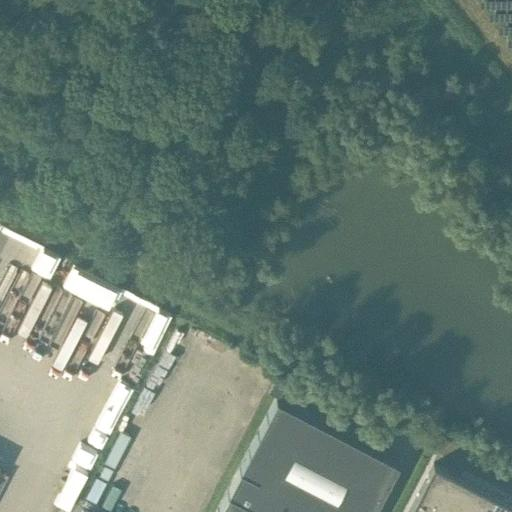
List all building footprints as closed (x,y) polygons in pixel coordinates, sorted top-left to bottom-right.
[(0,246),(10,226),(0,221),(0,246)] [(86,293),(96,273),(68,260),(58,281),(86,293)] [(268,390),(279,396),(290,375),(279,370),(268,390)] [(283,398),(219,511),(371,511),(398,461),(283,398)] [(102,401),(89,441),(106,447),(120,407),(102,401)] [(78,440),(48,500),(69,511),(100,451),(78,440)] [(441,511),(461,476),(433,462),(406,511),(441,511)] [(475,511),(487,490),(461,476),(441,511),(475,511)] [(509,511),(511,508),(511,502),(487,490),(475,511),(509,511)]
